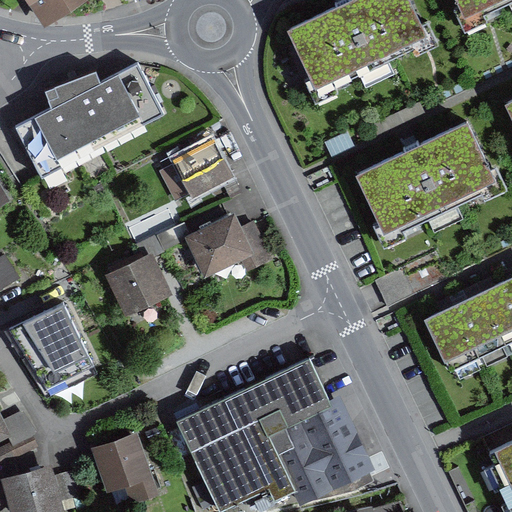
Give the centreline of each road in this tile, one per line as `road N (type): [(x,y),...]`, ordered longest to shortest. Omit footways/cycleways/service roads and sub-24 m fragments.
road 1 (residential): [(0,352),(43,418),(72,425),(337,305)]
road 2 (residential): [(223,59),(337,305)]
road 3 (residential): [(337,305),(438,511)]
road 4 (residential): [(32,39),(176,29)]
